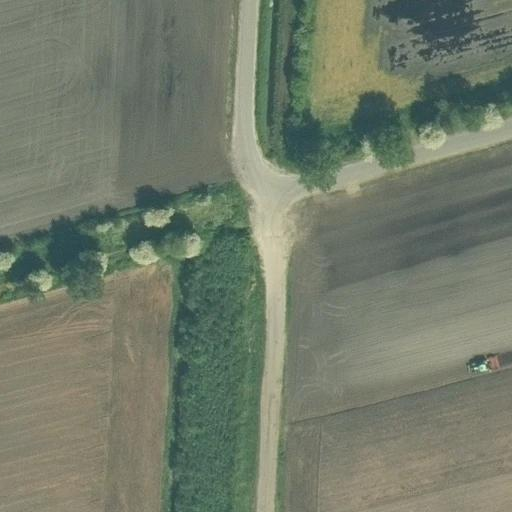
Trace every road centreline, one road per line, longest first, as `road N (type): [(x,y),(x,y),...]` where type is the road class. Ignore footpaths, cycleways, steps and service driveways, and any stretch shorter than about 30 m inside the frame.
road 1 (track): [(280,194),(263,511)]
road 2 (track): [(0,274),(280,194)]
road 3 (track): [(280,194),(511,127)]
road 4 (track): [(280,194),(292,0)]
